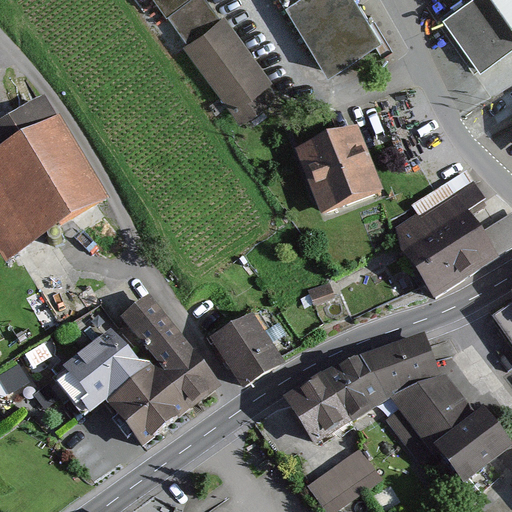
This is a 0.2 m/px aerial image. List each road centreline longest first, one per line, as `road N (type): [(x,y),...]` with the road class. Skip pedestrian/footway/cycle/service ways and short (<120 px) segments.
road 1 (secondary): [(511,278),(308,365),(98,511)]
road 2 (residential): [(401,0),(419,65),(455,140),(511,195)]
road 3 (unknown): [(386,90),(223,13),(220,0)]
